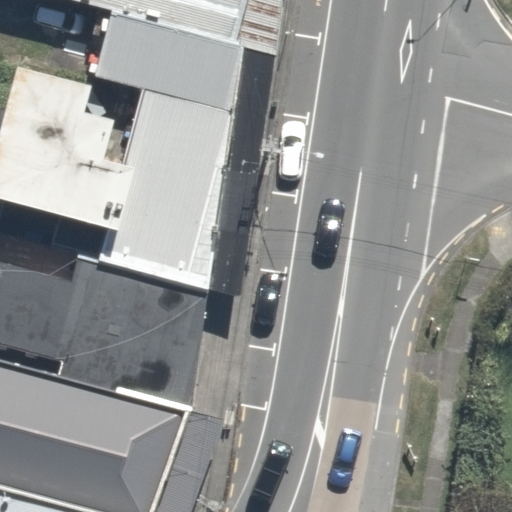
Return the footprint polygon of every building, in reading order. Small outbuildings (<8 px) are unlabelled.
[(72,0),(113,11),(239,45),(246,0),(72,0)] [(204,287),(239,45),(113,11),(95,77),(144,89),(100,260),(204,287)] [(0,359),(154,397),(184,405),(212,289),(204,287),(100,260),(0,235),(0,359)] [(154,511),(177,418),(0,374),(0,476),(145,511),(154,511)] [(0,511),(145,511),(0,476),(0,511)]
